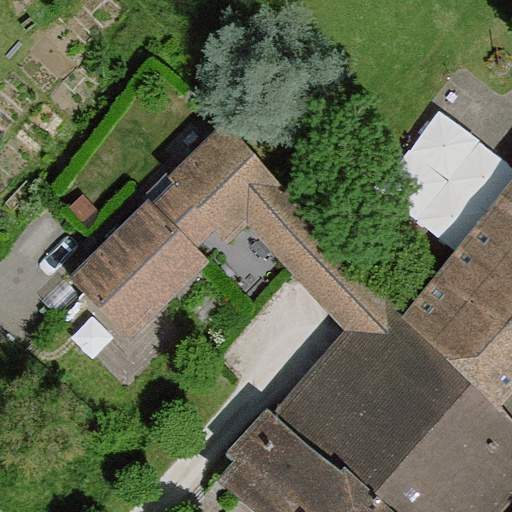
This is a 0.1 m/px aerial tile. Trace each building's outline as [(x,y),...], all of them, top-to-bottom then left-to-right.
[(392,184),(470,245),(511,192),(511,152),(453,107),(392,184)] [(295,265),(326,235),(232,130),(175,183),(178,186),(218,230),(228,241),(250,221),(295,265)] [(178,186),(153,209),(196,252),(218,230),(178,186)] [(511,202),(414,324),(480,394),(511,356),(511,202)] [(153,209),(151,206),(75,282),(131,339),(208,264),(196,252),(153,209)] [(358,331),(282,417),(310,448),(410,328),(326,235),(295,265),(358,331)] [(473,511),(511,469),(511,428),(480,394),(414,324),(410,328),(310,448),(282,417),(276,411),(236,454),(252,468),(233,489),(258,511),(473,511)]
